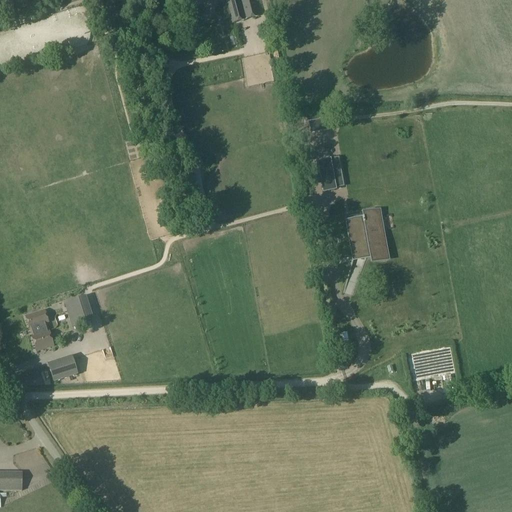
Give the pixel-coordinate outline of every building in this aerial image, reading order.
[(225,0),(232,24),(259,17),(254,0),(243,0),(241,1),(240,0),(225,0)] [(255,63),(238,65),(241,90),(258,88),(255,63)] [(151,95),(135,100),(141,117),(157,112),(151,95)] [(159,126),(149,129),(152,137),(162,134),(159,126)] [(337,159),(318,163),(323,191),(334,189),(332,179),(341,178),(337,159)] [(380,237),(352,242),(356,265),(362,264),(364,277),(390,272),(386,250),(382,251),(380,237)] [(64,303),(72,328),(94,321),(86,296),(64,303)] [(47,331),(45,324),(49,323),(45,311),(25,317),(28,329),(31,328),(34,336),(31,337),(36,352),(53,347),(48,331),(47,331)] [(99,353),(106,350),(103,341),(96,344),(99,353)] [(53,383),(76,375),(71,358),(47,365),(53,383)] [(19,377),(28,374),(26,366),(17,368),(19,377)] [(16,369),(0,373),(3,383),(19,379),(16,369)]
